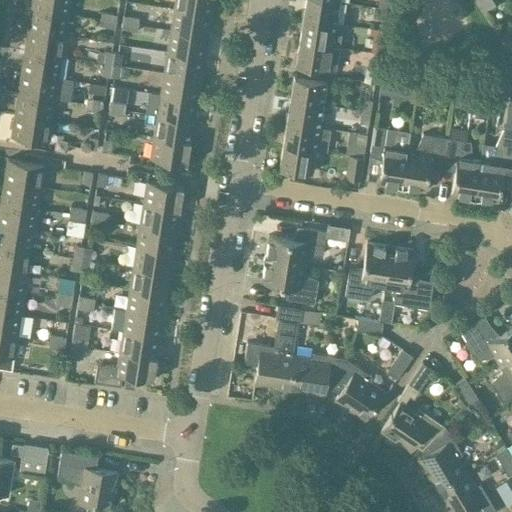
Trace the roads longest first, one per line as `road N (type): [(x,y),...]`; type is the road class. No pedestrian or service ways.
road 1 (residential): [(511,238),(459,217),(231,182)]
road 2 (residential): [(190,437),(231,182)]
road 3 (residential): [(190,437),(0,409)]
road 4 (residential): [(231,182),(259,0)]
